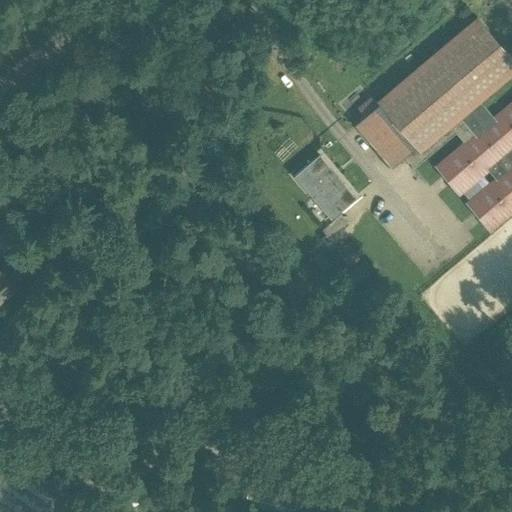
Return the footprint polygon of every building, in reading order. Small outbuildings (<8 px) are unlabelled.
[(511,101),(494,117),(479,100),(511,71),(511,59),(476,16),(381,97),(383,100),(356,123),(392,166),(404,155),(414,167),(456,132),(464,142),(436,165),(460,193),(464,190),(478,178),(488,169),(494,176),(484,185),(470,197),(466,201),(489,229),(511,209),(511,101)] [(330,218),(355,197),(319,154),(294,175),(330,218)] [(464,190),(470,197),(484,185),(478,178),(464,190)] [(330,239),(348,224),(344,217),(341,214),(322,230),(325,234),(320,238),(325,243),(329,239),(330,239)] [(311,258),(322,272),(330,265),(319,251),(311,258)] [(0,266),(0,300),(16,287),(14,284),(21,278),(6,261),(0,266)] [(208,461),(176,467),(181,493),(213,487),(208,461)] [(300,507),(306,478),(256,470),(250,500),(300,507)]
